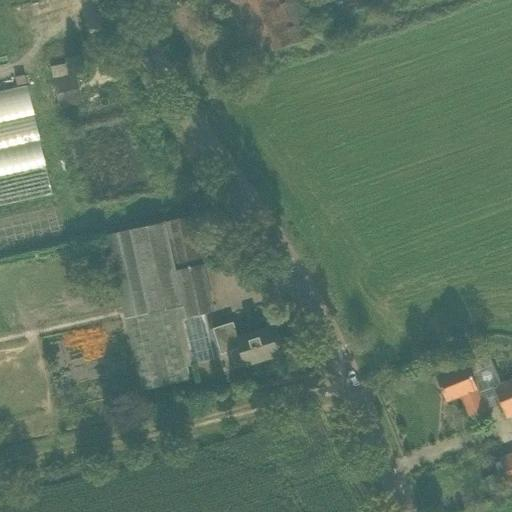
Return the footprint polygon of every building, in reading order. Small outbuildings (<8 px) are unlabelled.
[(218,0),(241,62),(317,35),(305,0),(218,0)] [(90,90),(81,91),(76,61),(52,65),(58,106),(91,101),(90,90)] [(28,84),(0,90),(0,205),(52,194),(28,84)] [(87,118),(104,114),(102,106),(85,110),(87,118)] [(0,244),(61,232),(54,201),(0,212),(0,244)] [(186,367),(220,356),(225,372),(278,354),(269,327),(237,338),(232,323),(209,330),(204,315),(215,311),(191,214),(104,236),(143,392),(189,380),(186,367)] [(491,354),(471,362),(489,407),(501,403),(494,385),(501,382),(491,354)] [(485,411),(466,362),(436,375),(446,401),(461,395),(470,417),(485,411)] [(501,382),(494,385),(501,403),(507,417),(511,415),(511,378),(504,381),(501,382)] [(511,481),(511,454),(500,460),(510,482),(511,481)]
